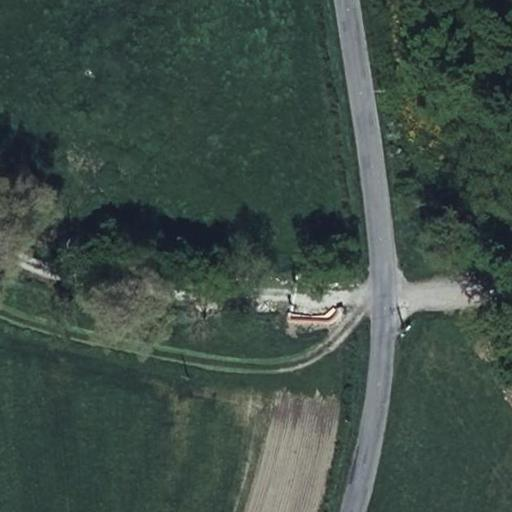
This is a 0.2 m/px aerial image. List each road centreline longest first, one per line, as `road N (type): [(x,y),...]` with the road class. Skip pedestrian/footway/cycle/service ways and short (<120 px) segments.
road 1 (secondary): [(347,0),(387,296),(383,373),(352,511)]
road 2 (track): [(387,296),(511,291)]
